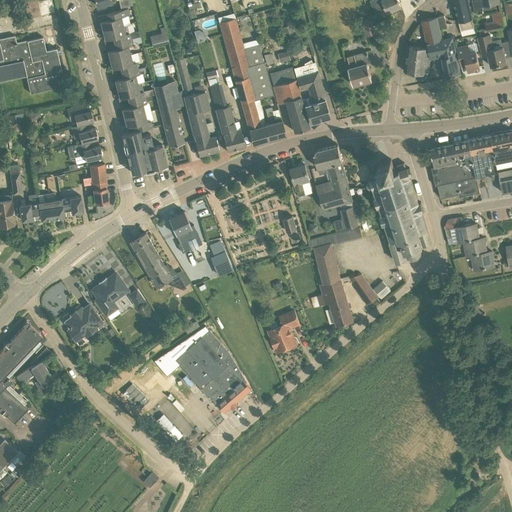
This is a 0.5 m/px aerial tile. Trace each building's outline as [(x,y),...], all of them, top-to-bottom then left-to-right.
[(388,13),(402,7),(399,0),(370,0),(376,14),(386,9),(388,13)] [(472,19),(467,0),(453,0),(459,21),(462,31),(474,28),(472,19)] [(504,26),(500,6),(499,0),(472,0),(474,10),(482,9),(483,14),(493,12),(495,28),(504,26)] [(100,21),(103,30),(112,28),(123,25),(121,17),(130,15),(128,8),(123,10),(107,13),(109,19),(100,21)] [(444,15),(443,15),(422,20),(427,43),(442,40),(439,29),(447,27),(444,15)] [(242,43),(235,18),(219,22),(250,133),(253,144),(269,140),(264,124),(262,108),(259,99),(250,65),(243,43),(242,43)] [(370,18),(369,19),(360,22),(367,37),(376,33),(370,18)] [(112,28),(103,30),(105,39),(113,37),(115,43),(130,39),(129,33),(126,25),(123,25),(112,28)] [(291,25),(283,27),(287,38),(294,35),(291,25)] [(162,33),(150,36),(153,47),(169,43),(165,27),(160,28),(162,33)] [(502,42),(503,46),(494,48),(491,34),(478,37),(479,44),(482,55),(488,54),(491,66),(507,62),(506,57),(511,55),(511,54),(510,41),(502,42)] [(58,71),(62,70),(57,48),(46,50),(43,37),(20,42),(19,42),(17,42),(15,35),(3,38),(4,41),(0,42),(0,81),(27,76),(30,92),(61,86),(58,71)] [(427,57),(430,57),(429,61),(442,59),(446,76),(461,73),(458,61),(453,37),(442,40),(427,43),(428,47),(426,47),(426,48),(428,48),(427,57)] [(116,48),(108,50),(110,59),(130,54),(128,46),(132,45),(130,39),(115,43),(116,48)] [(274,95),(264,61),(258,39),(243,43),(250,65),(259,99),(274,95)] [(426,47),(418,46),(408,45),(407,58),(429,61),(430,57),(427,57),(428,48),(426,48),(426,47)] [(475,51),(470,52),(468,45),(457,48),(460,62),(466,61),(468,71),(480,68),(475,51)] [(368,63),(370,62),(367,50),(347,55),(351,67),(348,68),(353,85),(372,80),(368,63)] [(267,64),(273,63),(271,53),(264,55),(267,64)] [(138,68),(136,62),(132,63),(130,54),(110,59),(112,68),(120,66),(122,72),(138,68)] [(184,57),(175,60),(183,91),(192,88),(184,57)] [(407,58),(405,71),(425,74),(425,71),(429,72),(429,61),(407,58)] [(326,99),(315,62),(312,63),(311,60),(304,63),(305,65),(294,68),(297,77),(300,90),(309,87),(311,97),(303,99),(310,122),(330,116),(325,99),(326,99)] [(138,68),(122,72),(123,77),(115,79),(117,88),(137,83),(135,75),(139,74),(139,72),(146,70),(145,67),(138,68)] [(295,78),(292,67),(277,71),(280,83),(274,85),(279,102),(286,100),(295,131),(309,127),(306,116),(295,78)] [(216,69),(206,72),(208,79),(218,77),(216,69)] [(71,73),(62,75),(65,86),(74,83),(71,73)] [(178,116),(176,116),(174,108),(170,94),(178,92),(175,81),(155,86),(167,134),(169,146),(184,142),(178,116)] [(137,83),(117,88),(119,97),(128,95),(129,101),(145,97),(155,94),(154,89),(144,91),(142,83),(138,84),(137,83)] [(229,105),(227,106),(221,83),(210,86),(227,151),(246,146),(243,135),(242,130),(236,132),(235,127),(229,105)] [(192,125),(205,122),(202,110),(209,109),(205,91),(184,96),(186,104),(192,125)] [(122,108),(124,117),(145,112),(143,104),(146,103),(145,97),(129,101),(130,106),(122,108)] [(91,109),(84,111),(82,105),(68,109),(71,120),(76,118),(78,125),(87,123),(94,121),(91,109)] [(272,106),(265,108),(269,123),(264,124),(269,140),(286,135),(280,117),(275,118),(272,106)] [(25,112),(7,116),(8,120),(11,120),(12,123),(21,121),(21,120),(26,119),(25,112)] [(140,129),(151,127),(152,126),(150,120),(147,121),(145,112),(124,117),(127,126),(135,124),(136,129),(140,128),(140,129)] [(27,125),(36,124),(35,113),(26,114),(27,125)] [(216,136),(209,137),(205,122),(192,125),(196,141),(199,155),(219,150),(216,136)] [(87,123),(78,125),(72,127),(75,137),(80,136),(82,143),(92,140),(92,141),(98,139),(95,127),(89,129),(87,123)] [(162,144),(153,146),(150,134),(142,136),(140,129),(140,128),(136,129),(136,130),(122,133),(125,143),(126,145),(127,149),(127,152),(132,173),(138,171),(139,174),(145,173),(150,172),(156,171),(162,168),(161,165),(167,164),(162,144)] [(511,129),(490,134),(498,172),(500,179),(503,192),(511,190),(511,129)] [(490,134),(472,138),(468,139),(473,158),(476,172),(479,187),(487,186),(484,175),(492,173),(493,180),(500,179),(498,172),(490,134)] [(464,160),(473,158),(468,139),(454,143),(456,156),(463,155),(464,160)] [(100,145),(94,146),(92,141),(92,140),(82,143),(67,147),(70,158),(85,154),(87,161),(103,157),(100,145)] [(473,158),(464,160),(463,155),(456,156),(454,143),(452,143),(452,145),(435,149),(433,152),(431,153),(434,166),(432,167),(436,185),(438,185),(441,197),(459,193),(459,196),(480,191),(479,187),(476,172),(473,158)] [(342,161),(343,161),(341,156),(338,144),(327,147),(342,204),(352,201),(342,161)] [(327,147),(323,148),(316,150),(314,153),(318,167),(325,165),(326,172),(330,171),(332,180),(316,184),(318,191),(322,206),(323,208),(342,204),(327,147)] [(422,211),(424,210),(421,201),(419,202),(411,177),(411,176),(411,175),(412,175),(410,167),(408,168),(408,167),(406,167),(405,162),(398,164),(398,165),(394,166),(392,159),(378,163),(381,171),(370,174),(372,179),(370,179),(371,180),(370,180),(369,181),(368,182),(368,183),(367,184),(367,185),(368,186),(368,187),(369,188),(370,188),(371,189),(372,189),(373,189),(376,197),(375,198),(378,207),(379,206),(382,215),(380,215),(383,225),(386,224),(391,241),(390,241),(397,262),(406,259),(411,257),(410,254),(411,255),(412,255),(413,255),(414,255),(415,255),(417,255),(418,254),(419,254),(420,253),(420,252),(421,251),(421,250),(421,249),(422,248),(422,247),(422,246),(421,245),(432,242),(428,229),(422,211)] [(23,192),(18,164),(9,165),(10,173),(13,194),(23,192)] [(305,164),(291,168),(294,179),(298,196),(305,194),(302,181),(309,179),(308,175),(305,164)] [(106,182),(106,175),(92,176),(92,177),(83,178),(84,185),(93,184),(95,183),(96,189),(94,190),(94,192),(95,204),(109,202),(107,187),(105,188),(105,182),(106,182)] [(38,193),(28,195),(29,203),(19,204),(20,208),(22,220),(41,217),(41,218),(42,218),(40,202),(39,195),(38,193)] [(52,217),(49,193),(39,195),(40,202),(42,218),(52,217)] [(83,211),(81,195),(55,199),(54,193),(49,193),(52,217),(64,215),(64,214),(83,211)] [(2,195),(0,195),(0,223),(4,223),(5,223),(16,221),(15,218),(14,211),(13,206),(11,194),(2,195)] [(354,206),(341,209),(344,219),(346,228),(359,225),(354,206)] [(184,231),(192,227),(184,211),(168,218),(173,229),(181,247),(182,247),(184,253),(194,248),(191,242),(189,243),(184,231)] [(294,216),(284,219),(287,232),(298,229),(294,216)] [(445,226),(451,229),(452,228),(456,222),(448,219),(445,226)] [(456,228),(452,228),(451,229),(453,243),(464,241),(485,237),(484,237),(480,238),(477,223),(456,227),(456,228)] [(344,231),(347,241),(363,237),(360,227),(344,231)] [(146,232),(130,241),(149,273),(165,264),(164,264),(146,232)] [(340,278),(341,278),(333,245),(331,246),(328,235),(309,240),(312,248),(314,248),(324,282),(340,278)] [(485,237),(464,241),(467,256),(471,255),(492,251),(487,251),(485,237)] [(219,238),(203,241),(204,247),(220,244),(219,238)] [(210,256),(219,275),(234,269),(225,249),(210,256)] [(471,255),(474,270),(495,266),(492,251),(471,255)] [(177,271),(176,272),(172,265),(169,267),(167,263),(164,264),(165,264),(149,273),(156,286),(169,277),(172,283),(181,278),(177,271)] [(113,300),(127,290),(116,272),(107,279),(108,280),(101,285),(100,284),(92,289),(98,298),(97,299),(108,315),(118,308),(113,300)] [(377,297),(360,274),(350,277),(357,287),(356,288),(368,304),(377,297)] [(324,282),(320,283),(323,293),(317,295),(320,305),(326,303),(330,302),(337,325),(353,320),(340,278),(324,282)] [(273,285),(272,285),(275,290),(283,287),(281,281),(280,282),(279,281),(273,283),(273,285)] [(137,290),(130,295),(137,306),(145,300),(137,290)] [(90,303),(83,308),(82,306),(74,312),(75,313),(65,321),(69,328),(67,330),(76,341),(84,334),(85,336),(97,328),(96,326),(102,322),(90,303)] [(289,327),(291,326),(299,323),(296,313),(294,309),(278,316),(281,323),(278,324),(277,322),(275,321),(271,323),(270,325),(272,328),(267,329),(271,338),(272,338),(275,346),(276,351),(291,345),(294,346),(297,345),(298,342),(297,339),(294,338),(289,327)] [(147,328),(155,333),(159,325),(151,320),(147,328)] [(197,320),(185,329),(188,333),(200,324),(197,320)] [(0,406),(1,406),(8,412),(6,414),(14,422),(28,407),(6,386),(12,379),(7,374),(43,336),(30,323),(26,327),(24,325),(10,341),(12,342),(10,344),(5,350),(3,348),(0,350),(0,406)] [(187,350),(176,359),(198,385),(201,388),(200,389),(207,397),(209,395),(213,400),(224,413),(230,407),(232,409),(237,404),(235,402),(243,395),(251,389),(245,382),(243,380),(242,379),(244,377),(233,359),(229,351),(209,329),(202,337),(201,336),(196,341),(187,349),(187,350)] [(46,347),(36,357),(40,361),(41,360),(53,353),(46,347)] [(53,378),(41,360),(40,361),(34,365),(17,376),(22,383),(36,374),(43,385),(53,378)] [(132,383),(122,394),(140,410),(149,400),(132,383)] [(69,417),(63,411),(54,422),(60,427),(69,417)] [(18,451),(5,439),(0,444),(0,459),(6,464),(18,451)] [(15,470),(20,474),(24,469),(19,465),(15,470)] [(158,476),(152,471),(143,481),(149,487),(158,476)] [(6,475),(0,481),(6,487),(12,481),(6,475)]
